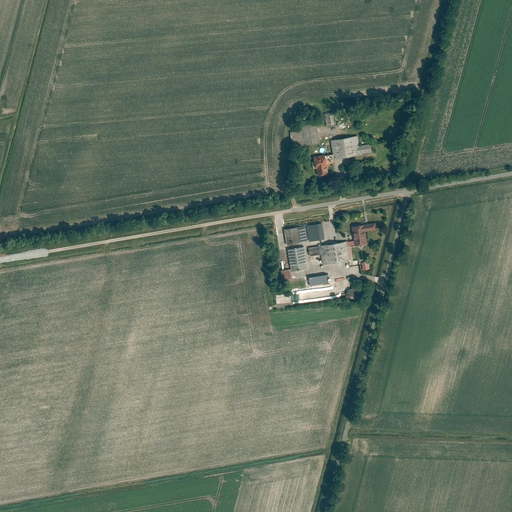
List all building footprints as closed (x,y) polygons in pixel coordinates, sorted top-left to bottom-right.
[(335,124),(332,112),(324,113),(327,126),(335,124)] [(319,142),(315,121),(300,124),(301,130),(291,131),(294,147),(319,142)] [(357,135),(330,140),(334,159),(361,154),(371,152),(370,144),(359,145),(357,135)] [(324,156),(313,158),(314,167),(316,167),(317,175),(327,174),(324,156)] [(352,259),(350,245),(354,244),(354,245),(367,243),(365,231),(376,229),(374,220),(351,224),(354,240),(347,241),(319,245),(319,246),(308,248),(310,256),(321,254),(322,264),(350,260),(349,259),(352,259)] [(309,241),(324,239),(322,223),(306,225),(309,241)] [(304,226),(284,229),(287,245),(307,241),(304,226)] [(307,268),(304,246),(288,249),(291,271),(307,268)] [(326,274),(308,278),(309,286),(328,282),(326,274)] [(240,305),(240,313),(251,312),(251,304),(240,305)]
